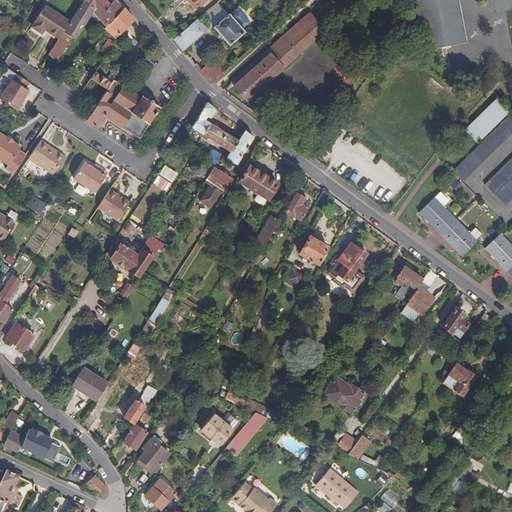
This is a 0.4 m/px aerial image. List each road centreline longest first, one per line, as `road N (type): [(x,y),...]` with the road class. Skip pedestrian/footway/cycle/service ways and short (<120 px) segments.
road 1 (residential): [(511,323),(208,90)]
road 2 (residential): [(208,90),(198,92),(144,171),(53,110)]
road 3 (residential): [(0,367),(106,470),(116,511)]
road 4 (residential): [(208,90),(127,0)]
road 5 (residential): [(0,459),(108,511)]
